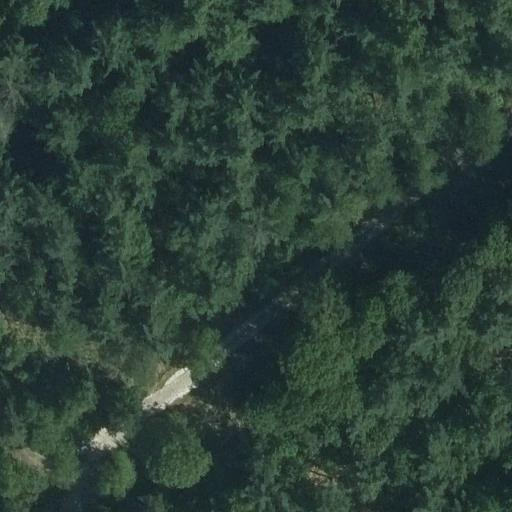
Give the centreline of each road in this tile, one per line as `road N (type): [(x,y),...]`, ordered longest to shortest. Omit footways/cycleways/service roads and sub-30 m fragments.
road 1 (track): [(65,511),(103,434),(511,101)]
road 2 (unclassified): [(140,511),(0,419)]
